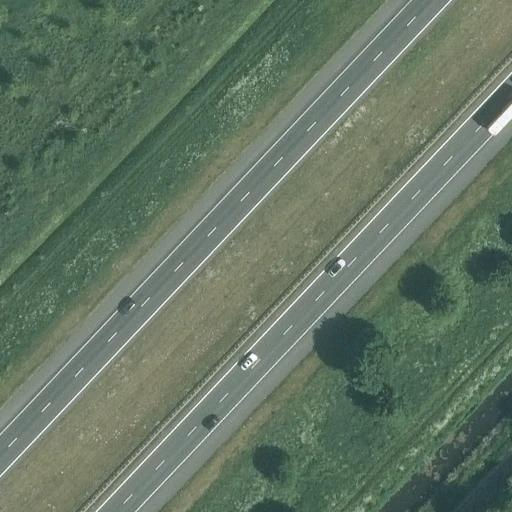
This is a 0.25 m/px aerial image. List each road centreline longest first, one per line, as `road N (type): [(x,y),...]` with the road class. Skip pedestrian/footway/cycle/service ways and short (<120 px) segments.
road 1 (motorway): [(429,0),(0,452)]
road 2 (motorway): [(116,511),(511,93)]
